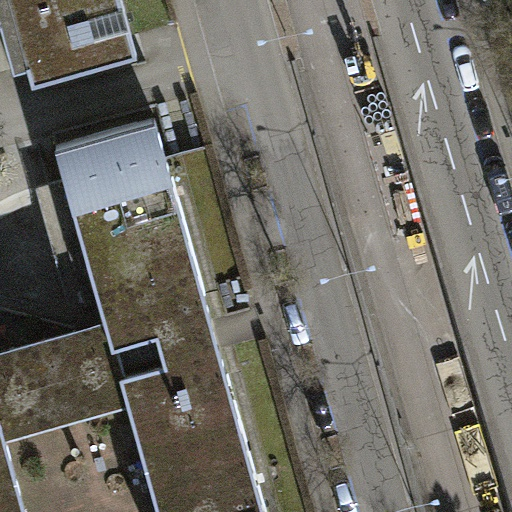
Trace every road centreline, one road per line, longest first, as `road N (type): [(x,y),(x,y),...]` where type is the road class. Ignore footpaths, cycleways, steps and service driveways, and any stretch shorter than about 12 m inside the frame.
road 1 (tertiary): [(230,0),(369,511)]
road 2 (tertiary): [(511,393),(397,0)]
